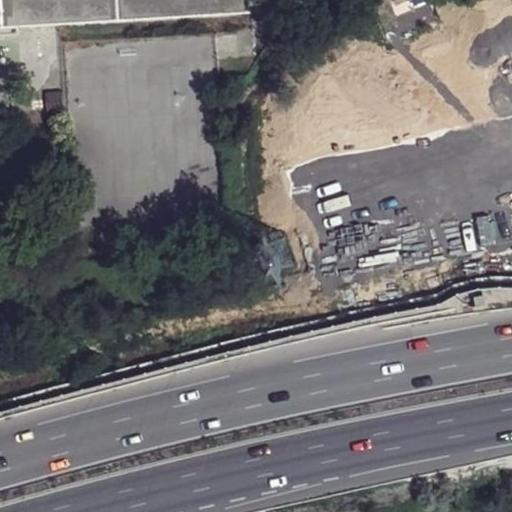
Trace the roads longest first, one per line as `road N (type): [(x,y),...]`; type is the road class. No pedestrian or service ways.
road 1 (motorway): [(511,351),(391,370),(0,466)]
road 2 (motorway): [(93,511),(511,420)]
